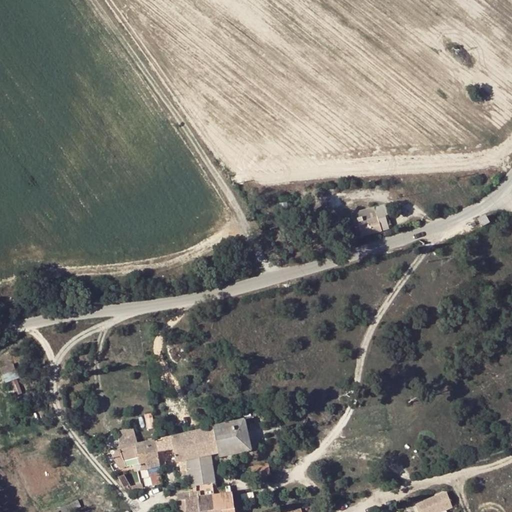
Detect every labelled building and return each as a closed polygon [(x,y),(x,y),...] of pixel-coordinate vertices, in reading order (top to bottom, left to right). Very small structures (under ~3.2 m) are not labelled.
[(372,210),(348,216),(351,226),(356,225),(358,234),(360,239),(386,232),(385,227),(383,218),(385,217),(382,207),(372,210)] [(482,233),(489,229),(485,222),(477,227),(482,233)] [(20,377),(15,362),(0,366),(0,368),(5,383),(11,381),(15,394),(22,392),(17,378),(20,377)] [(151,414),(144,415),(145,422),(147,430),(153,428),(152,420),(151,414)] [(213,427),(218,453),(219,458),(251,450),(242,421),(213,427)] [(119,445),(134,444),(131,427),(118,431),(119,445)] [(177,463),(209,455),(218,453),(213,427),(193,432),(161,439),(154,441),(159,464),(159,465),(165,463),(164,454),(173,452),(175,463),(177,463)] [(142,444),(147,470),(146,470),(148,476),(149,476),(152,487),(162,485),(159,467),(159,465),(159,464),(154,441),(142,444)] [(147,470),(142,444),(134,446),(119,451),(110,454),(118,470),(124,468),(123,461),(131,459),(132,472),(140,471),(146,470),(147,470)] [(187,472),(189,487),(207,485),(211,484),(215,483),(209,455),(177,463),(180,474),(187,472)] [(267,464),(251,468),(253,480),(270,476),(267,464)] [(122,476),(117,478),(126,493),(140,490),(139,484),(128,487),(122,476)] [(214,496),(226,494),(223,486),(216,488),(215,483),(211,484),(214,496)] [(234,511),(232,493),(226,494),(214,496),(219,511),(234,511)] [(177,511),(202,511),(200,499),(198,494),(190,495),(190,498),(183,498),(184,510),(178,511),(177,511)] [(184,510),(183,498),(190,498),(190,495),(181,495),(176,495),(177,510),(178,511),(184,510)] [(219,511),(214,496),(200,499),(202,511),(219,511)] [(77,498),(52,511),(64,511),(80,504),(77,498)] [(419,511),(434,511),(444,508),(441,498),(418,507),(419,511)]
